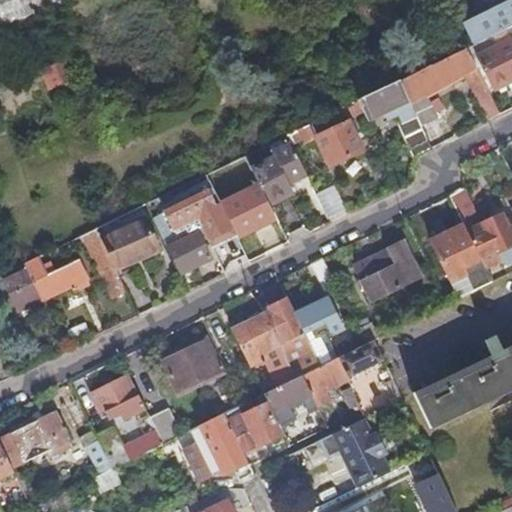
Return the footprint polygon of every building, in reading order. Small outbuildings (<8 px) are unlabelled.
[(0,0),(0,25),(2,29),(30,16),(64,0),(0,0)] [(511,0),(503,0),(507,6),(463,27),(474,46),(507,30),(511,27),(511,0)] [(511,40),(507,30),(474,46),(471,48),(493,91),(511,81),(511,40)] [(477,71),(466,50),(401,82),(422,128),(439,120),(428,96),(466,77),(477,71)] [(60,84),(55,69),(40,74),(45,89),(57,85),(60,84)] [(488,93),(477,71),(466,77),(477,98),(488,93)] [(422,128),(401,82),(358,102),(363,112),(368,123),(397,109),(403,123),(398,125),(410,152),(429,143),(422,128)] [(500,116),(488,93),(477,98),(489,122),(500,116)] [(363,112),(358,102),(311,125),(319,139),(317,140),(331,170),(364,153),(353,131),(358,128),(355,122),(348,125),(347,124),(345,125),(345,127),(344,127),(342,122),(363,112)] [(319,139),(311,125),(298,131),(305,146),(317,140),(319,139)] [(305,146),(298,131),(287,137),(292,146),(292,148),(302,143),(305,146)] [(291,185),(307,177),(292,148),(292,146),(273,156),(275,160),(252,172),(256,180),(269,206),(294,194),(291,185)] [(218,200),(256,180),(252,172),(246,158),(231,165),(234,171),(215,181),(211,174),(206,176),(218,200)] [(337,185),(318,193),(329,220),(348,212),(337,185)] [(204,232),(212,250),(237,238),(232,227),(220,204),(216,207),(209,191),(164,213),(173,231),(198,220),(204,232)] [(452,197),(449,198),(465,228),(481,261),(511,248),(511,251),(511,228),(510,230),(503,217),(482,226),(463,192),(452,197)] [(404,220),(416,244),(427,239),(416,215),(404,220)] [(161,217),(154,220),(167,248),(174,245),(161,217)] [(237,238),(244,252),(256,247),(243,221),(232,227),(237,238)] [(102,242),(116,270),(159,251),(147,224),(102,242)] [(472,279),(477,291),(493,284),(481,261),(465,228),(448,236),(449,241),(435,248),(453,283),(470,274),(467,268),(475,265),(480,275),(472,279)] [(113,300),(127,293),(116,270),(102,242),(96,231),(82,238),(113,300)] [(433,243),(435,248),(449,241),(448,236),(433,243)] [(195,246),(191,237),(174,245),(167,248),(180,275),(212,260),(203,242),(195,246)] [(422,279),(404,243),(355,267),(371,303),(422,279)] [(25,266),(43,303),(87,281),(78,262),(56,273),(51,264),(44,268),(40,258),(25,266)] [(324,290),(335,284),(323,260),(312,265),(324,290)] [(15,316),(43,303),(25,266),(20,268),(22,273),(4,282),(11,296),(6,298),(15,316)] [(264,315),(280,347),(282,346),(284,351),(287,350),(285,344),(304,334),(295,315),(287,300),(269,309),(270,312),(264,315)] [(321,367),(334,361),(324,341),(317,344),(316,341),(330,333),(335,335),(344,331),(329,300),(295,315),(304,334),(314,354),(321,367)] [(262,354),(280,347),(264,315),(233,330),(251,368),(265,360),(262,354)] [(366,346),(374,342),(378,340),(371,325),(359,331),(362,337),(366,346)] [(362,348),(366,346),(362,337),(358,339),(362,348)] [(485,344),(492,357),(502,352),(496,339),(485,344)] [(223,374),(207,340),(162,360),(179,395),(223,374)] [(354,375),(383,360),(374,342),(366,346),(362,348),(334,361),(321,367),(310,373),(296,380),(284,386),(265,395),(273,414),(342,380),(345,385),(356,380),(354,375)] [(413,396),(416,402),(457,381),(503,360),(511,355),(511,347),(502,352),(492,357),(413,396)] [(303,360),(310,373),(321,367),(314,354),(303,360)] [(457,381),(416,402),(431,430),(511,390),(511,355),(503,360),(457,381)] [(277,373),(284,386),(296,380),(290,367),(277,373)] [(146,409),(130,376),(92,395),(107,427),(146,409)] [(396,405),(403,401),(393,381),(386,384),(396,405)] [(231,428),(242,451),(256,444),(259,448),(282,437),(266,406),(243,416),(245,422),(231,428)] [(163,445),(182,436),(169,410),(150,419),(157,432),(163,445)] [(56,413),(0,440),(0,444),(12,469),(70,442),(56,413)] [(224,475),(248,463),(242,451),(231,428),(225,415),(187,434),(193,446),(185,450),(200,482),(214,475),(224,475)] [(359,488),(391,473),(383,457),(388,454),(377,434),(372,435),(365,420),(289,456),(307,493),(338,479),(328,458),(341,452),(359,488)] [(113,470),(163,445),(157,432),(124,448),(114,428),(96,437),(113,470)] [(96,437),(94,433),(83,438),(101,476),(113,470),(96,437)] [(12,469),(0,444),(0,479),(14,473),(12,469)] [(411,475),(433,464),(429,454),(407,465),(411,475)] [(93,480),(98,491),(119,482),(113,470),(101,476),(93,480)] [(456,511),(439,475),(416,486),(429,511),(456,511)] [(69,511),(83,505),(75,488),(42,505),(44,511),(69,511)] [(232,511),(229,503),(209,511),(232,511)]
